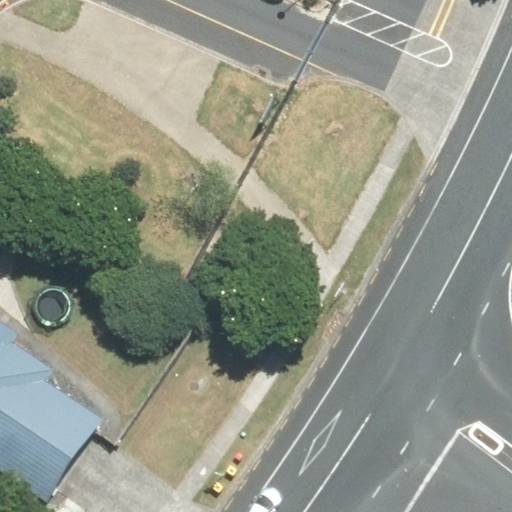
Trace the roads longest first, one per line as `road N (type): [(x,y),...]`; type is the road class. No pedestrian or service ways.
road 1 (tertiary): [(511,154),(431,319)]
road 2 (residential): [(511,506),(368,425)]
road 3 (tertiary): [(431,319),(368,425)]
